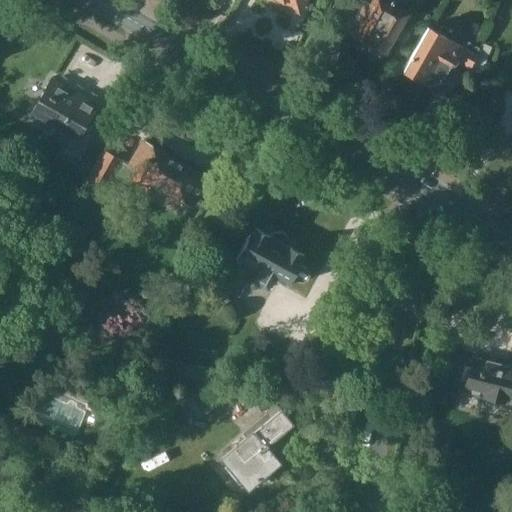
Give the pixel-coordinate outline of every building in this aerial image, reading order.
[(286,0),(287,3),(298,9),(302,8),(306,0),(286,0)] [(385,51),(387,52),(409,12),(393,3),(395,0),(373,0),(371,4),(365,0),(357,16),(363,19),(355,34),(371,43),(366,51),(381,59),(385,51)] [(468,70),(474,59),(480,48),(469,41),(466,48),(428,27),(403,70),(428,84),(430,91),(435,94),(443,93),(446,87),(444,81),(452,67),(458,66),(468,71),(468,70)] [(487,65),(474,59),(468,70),(482,76),(487,65)] [(51,80),(33,111),(52,122),(50,124),(60,129),(61,127),(65,130),(64,132),(73,137),(75,135),(78,137),(69,153),(79,159),(101,121),(91,115),(96,106),(51,80)] [(154,148),(144,142),(130,167),(155,182),(154,188),(163,193),(167,190),(193,204),(208,179),(197,174),(196,170),(191,166),(187,167),(165,155),(164,151),(158,147),(154,148)] [(124,164),(106,154),(85,189),(103,200),(124,164)] [(225,190),(212,184),(202,201),(225,214),(234,197),(225,192),(225,190)] [(67,218),(55,237),(74,247),(85,228),(67,218)] [(237,296),(238,295),(244,284),(246,283),(247,285),(251,287),(255,287),(258,285),(258,283),(267,288),(272,279),(276,280),(277,281),(277,282),(278,283),(279,282),(280,283),(280,282),(287,286),(291,278),(297,281),(299,282),(302,282),(305,280),(308,278),(309,275),(309,273),(308,270),(307,267),(300,263),(305,254),(289,246),(289,243),(290,241),(289,238),(287,234),(285,232),(282,230),(279,230),(276,231),(272,233),(270,235),(254,226),(230,266),(222,262),(216,273),(212,281),(215,283),(215,284),(237,296)] [(200,261),(194,271),(201,275),(207,265),(200,261)] [(468,379),(465,390),(511,401),(511,362),(507,364),(507,365),(474,356),(472,365),(467,364),(463,378),(468,379)] [(177,363),(175,376),(208,381),(210,368),(177,363)] [(280,409),(249,435),(223,457),(248,487),(277,462),(265,448),(293,424),(280,409)]
